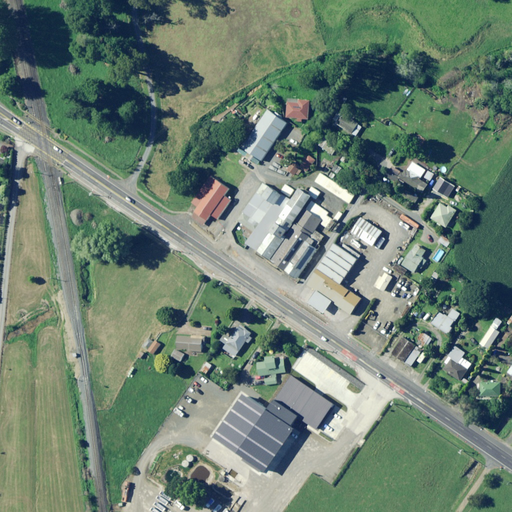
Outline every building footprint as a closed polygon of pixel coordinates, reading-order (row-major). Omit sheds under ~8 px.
[(295,99),(294,104),(288,103),(286,117),(298,119),(298,122),(302,122),(302,119),(308,120),(311,102),(295,99)] [(282,123),(263,110),(237,147),(255,160),(282,123)] [(362,126),(337,112),(331,122),(356,136),(362,126)] [(337,149),(322,138),(318,145),(332,155),(337,149)] [(316,160),(309,155),(299,168),(306,173),(316,160)] [(436,172),(411,156),(398,176),(392,172),(388,178),(402,186),(405,182),(423,193),(428,185),(436,172)] [(226,185),(209,173),(188,201),(205,214),(220,192),(226,185)] [(355,196),(323,177),(318,185),(350,204),(355,196)] [(239,242),(248,249),(284,200),(258,182),(232,218),(239,223),(236,227),(245,234),(239,242)] [(454,188),(447,185),(444,190),(450,194),(448,197),(451,199),(457,190),(459,191),(460,188),(455,185),(454,188)] [(248,249),(261,258),(297,209),(304,198),(292,189),(284,200),(248,249)] [(220,192),(205,214),(212,219),(227,197),(220,192)] [(447,207),(441,204),(431,218),(446,228),(457,211),(448,205),(447,207)] [(314,221),(297,209),(261,258),(278,270),(300,241),(314,221)] [(375,232),(356,218),(346,231),(365,245),(375,232)] [(450,242),(442,237),(438,242),(447,247),(450,242)] [(300,241),(278,270),(289,279),(311,249),(300,241)] [(358,259),(335,244),(316,270),(341,285),(358,259)] [(426,251),(416,244),(402,264),(414,273),(418,267),(421,269),(427,261),(422,257),(426,251)] [(341,285),(316,270),(306,285),(317,291),(308,302),(325,314),(333,302),(352,315),(362,298),(341,285)] [(384,282),(379,279),(375,286),(380,289),(384,282)] [(392,311),(386,307),(384,311),(379,307),(373,317),(372,316),(368,323),(376,328),(372,334),(380,339),(394,317),(389,314),(392,311)] [(460,314),(453,309),(448,317),(440,312),(432,324),(449,334),(453,328),(451,327),(460,314)] [(502,322),(496,318),(493,323),(499,327),(502,322)] [(244,328),(239,324),(230,339),(223,335),(220,340),(226,345),(224,349),(236,357),(251,332),(244,328)] [(500,332),(491,327),(480,344),(489,349),(500,332)] [(204,338),(192,336),(191,337),(179,336),(177,350),(202,353),(204,338)] [(423,350),(405,337),(392,354),(410,367),(423,350)] [(161,345),(155,341),(148,351),(154,355),(161,345)] [(444,362),(447,364),(443,370),(460,382),(468,370),(467,369),(470,363),(462,358),(466,353),(456,346),(448,356),(444,362)] [(185,354),(175,350),(172,357),(181,362),(185,354)] [(286,372),(284,355),(266,357),(266,361),(257,363),(259,376),(265,376),(266,385),(277,384),(276,374),(286,372)] [(350,385),(336,376),(341,368),(327,359),(324,364),(321,362),(307,384),(323,395),(319,401),(333,410),(350,385)] [(212,366),(207,362),(201,371),(206,374),(212,366)] [(303,386),(289,377),(275,398),(273,401),(282,406),(278,412),(283,416),(303,386)] [(502,382),(479,382),(479,397),(501,398),(502,382)] [(247,431),(259,413),(244,403),(240,409),(243,411),(236,423),(247,431)] [(259,413),(247,431),(256,436),(271,414),(263,408),(259,413)] [(283,420),(273,414),(264,428),(271,433),(274,429),(276,430),(283,420)] [(237,511),(245,501),(237,496),(228,509),(231,511),(237,511)]
